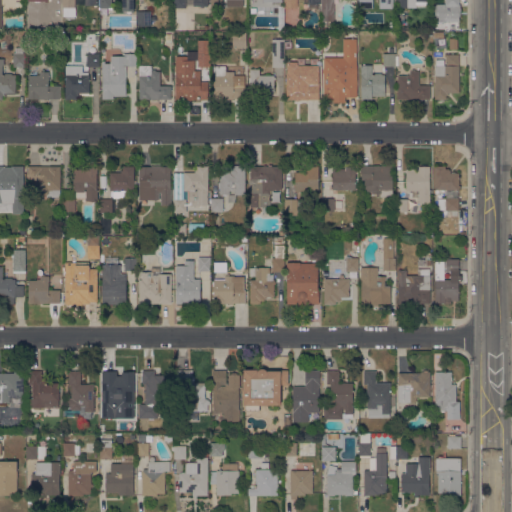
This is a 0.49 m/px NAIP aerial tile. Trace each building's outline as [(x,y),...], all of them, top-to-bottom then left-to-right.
[(75,0),(75,7),(75,16),(63,16),(63,0),(75,0)] [(112,0),(112,14),(100,13),(100,0),(112,0)] [(134,0),(134,11),(133,11),(133,13),(123,13),(123,0),(134,0)] [(185,0),(185,8),(174,7),(174,0),(185,0)] [(208,0),(208,6),(206,6),(205,8),(192,8),(192,0),(208,0)] [(334,0),(334,21),(322,21),(322,0),(334,0)] [(372,0),(372,8),(359,8),(359,0),(372,0)] [(379,0),(393,0),(393,8),(379,8),(379,3),(379,0)] [(435,21),(434,4),(445,4),(445,0),(458,0),(459,4),(460,4),(460,16),(459,16),(459,21),(435,21)] [(151,26),(137,26),(137,11),(151,11),(151,26)] [(45,19),(59,19),(59,28),(45,29),(45,21),(45,19)] [(232,33),(246,33),(246,47),(243,47),(243,48),(240,48),(240,47),(232,47),(232,33)] [(272,39),(284,39),(284,67),(272,67),(272,39)] [(323,69),(323,60),(324,60),(324,57),(343,57),(343,41),(343,39),(357,39),(357,97),(355,97),(355,98),(345,98),(345,102),(343,102),(343,103),(332,104),(332,101),(323,101),(323,75),(322,74),(321,71),(322,71),(322,69),(323,69)] [(260,48),(260,56),(252,56),(252,48),(260,48)] [(198,49),(210,49),(210,67),(198,67),(198,49)] [(25,66),(13,66),(13,53),(25,53),(25,66)] [(87,53),(99,53),(99,67),(95,67),(87,67),(87,53)] [(102,75),(102,63),(102,61),(105,61),(105,63),(110,63),(110,61),(111,61),(111,56),(124,56),(124,53),(136,53),(136,66),(126,66),(126,96),(114,96),(113,99),(102,99),(102,75)] [(395,65),(395,66),(383,66),(383,53),(395,53),(395,55),(396,55),(396,65),(395,65)] [(435,65),(436,65),(436,59),(444,59),(444,65),(446,65),(446,54),(459,54),(459,92),(448,92),(448,95),(446,95),(446,99),(435,99),(435,65)] [(200,99),(175,99),(176,56),(187,56),(187,60),(195,60),(195,71),(201,71),(200,99)] [(0,58),(4,58),(4,65),(2,65),(2,75),(4,75),(4,73),(12,73),(12,75),(16,75),(16,93),(4,93),(4,96),(3,96),(3,99),(0,99),(0,58)] [(287,62),(297,62),(297,65),(318,65),(318,99),(308,99),(302,99),(299,100),(297,101),(294,100),(287,99),(287,62)] [(65,65),(82,65),(82,72),(88,72),(88,75),(89,75),(89,93),(78,93),(78,95),(76,95),(76,99),(65,99),(65,65)] [(160,86),(171,85),(171,99),(139,99),(139,65),(152,65),(152,69),(155,69),(156,71),(160,71),(160,86)] [(372,96),(372,99),(361,99),(361,65),(372,65),(372,75),(374,75),(374,73),(381,73),(381,75),(385,75),(385,96),(372,96)] [(226,66),(232,66),(232,71),(233,71),(233,85),(245,85),(245,98),(213,99),(213,95),(213,66),(226,66)] [(259,69),(259,75),(274,75),(274,77),(275,77),(275,80),(274,80),(274,92),(265,92),(265,96),(261,96),(261,99),(253,99),(253,100),(250,100),(250,94),(249,94),(249,91),(250,91),(249,91),(249,88),(250,88),(250,87),(249,87),(249,85),(250,85),(250,82),(249,82),(249,77),(250,77),(250,74),(249,74),(249,72),(250,72),(250,69),(259,69)] [(398,76),(407,76),(407,75),(410,75),(410,70),(411,70),(411,69),(414,69),(414,71),(419,71),(419,85),(429,85),(429,99),(398,99),(398,76)] [(28,99),(28,75),(37,75),(40,75),(40,71),(42,71),(42,70),(44,70),(44,71),(49,71),(49,76),(49,85),(60,85),(60,99),(28,99)] [(270,206),(259,206),(259,207),(250,207),(250,194),(249,194),(249,179),(250,179),(250,166),(268,166),(268,164),(272,164),(272,166),(282,166),(282,189),(280,189),(280,190),(276,190),(276,189),(273,189),(273,190),(270,190),(270,206)] [(245,165),(245,195),(235,195),(235,191),(229,191),(229,194),(226,194),(226,195),(222,195),(222,194),(220,194),(220,188),(219,188),(219,182),(220,182),(220,172),(229,172),(229,168),(233,168),(233,165),(245,165)] [(23,166),(23,213),(13,213),(13,198),(1,199),(1,212),(0,212),(0,172),(10,172),(10,170),(12,170),(12,166),(23,166)] [(60,166),(60,196),(47,196),(44,196),(44,194),(39,194),(39,180),(28,180),(28,166),(60,166)] [(74,169),(86,169),(86,166),(97,166),(97,173),(97,190),(98,190),(98,201),(91,201),(91,202),(87,202),(87,201),(86,201),(86,198),(76,197),(76,190),(74,190),(74,199),(75,199),(75,212),(63,212),(63,190),(73,190),(74,169)] [(121,172),(121,169),(123,170),(123,166),(134,166),(134,190),(127,190),(127,197),(114,197),(114,199),(112,199),(112,212),(100,212),(100,199),(110,199),(110,192),(113,192),(113,190),(110,190),(110,172),(121,172)] [(139,167),(151,166),(172,166),(172,170),(171,170),(171,189),(172,205),(161,205),(161,193),(159,193),(159,199),(139,199),(139,167)] [(208,166),(208,190),(207,190),(208,205),(189,205),(189,203),(188,203),(188,201),(186,201),(186,212),(174,212),(174,173),(184,173),(184,172),(195,172),(195,170),(197,170),(197,166),(208,166)] [(295,172),(308,172),(308,166),(319,166),(318,190),(305,190),(305,192),(295,192),(295,172)] [(345,169),(345,166),(356,166),(356,173),(355,173),(355,190),(332,189),(332,169),(345,169)] [(392,197),(380,197),(380,195),(376,195),(376,193),(371,193),(371,192),(364,192),(364,179),(361,179),(361,166),(392,166),(392,197)] [(418,169),(418,166),(430,166),(430,173),(430,189),(430,204),(419,204),(419,191),(417,191),(417,200),(408,200),(408,212),(396,212),(396,199),(407,199),(407,191),(406,191),(406,169),(418,169)] [(435,166),(445,166),(445,169),(449,169),(449,170),(450,170),(450,173),(459,173),(459,186),(460,186),(460,188),(459,188),(459,190),(435,190),(435,166)] [(223,212),(211,212),(211,198),(223,198),(223,212)] [(334,211),(322,211),(322,198),(334,198),(334,211)] [(459,198),(459,210),(446,210),(438,210),(438,199),(445,199),(445,198),(459,198)] [(285,199),(303,199),(303,211),(285,211),(285,199)] [(110,218),(110,233),(100,234),(100,218),(110,218)] [(186,223),(186,235),(174,235),(174,223),(186,223)] [(189,223),(204,223),(204,232),(189,232),(189,223)] [(87,245),(88,245),(87,236),(99,236),(100,258),(87,258),(87,245)] [(198,239),(199,256),(208,256),(207,238),(198,239)] [(383,238),(393,238),(393,257),(395,257),(395,270),(383,270),(383,238)] [(284,271),(272,271),(272,257),(275,258),(275,245),(285,245),(284,271)] [(346,271),(346,255),(351,255),(351,257),(352,257),(352,248),(359,248),(358,271),(350,271),(350,272),(350,273),(348,274),(347,272),(346,271)] [(25,272),(13,272),(13,249),(25,249),(25,272)] [(136,270),(124,270),(124,257),(136,258),(136,270)] [(198,257),(210,257),(210,271),(198,271),(198,257)] [(446,271),(446,259),(458,259),(459,271),(446,271)] [(194,279),(200,279),(201,302),(193,302),(193,303),(176,303),(176,279),(176,265),(184,265),(184,260),(194,260),(194,279)] [(435,261),(444,261),(444,280),(454,280),(454,278),(459,278),(458,300),(451,300),(451,303),(435,303),(435,296),(436,296),(436,279),(435,279),(435,261)] [(65,262),(89,262),(89,265),(90,265),(90,269),(97,269),(97,301),(90,301),(90,303),(83,303),(82,305),(77,305),(76,304),(73,304),(72,305),(68,305),(67,303),(65,303),(65,262)] [(226,262),(227,272),(214,272),(214,262),(226,262)] [(319,290),(319,303),(307,303),(307,304),(287,304),(287,262),(300,262),(300,263),(318,263),(318,290),(319,290)] [(102,265),(121,264),(121,274),(126,274),(126,304),(103,304),(102,265)] [(0,266),(3,266),(3,278),(12,278),(12,279),(16,279),(16,285),(24,285),(24,297),(15,296),(15,304),(0,303),(0,266)] [(151,266),(160,266),(160,274),(171,274),(171,303),(139,303),(139,280),(142,280),(142,272),(151,272),(151,266)] [(250,279),(256,279),(256,267),(270,267),(270,275),(273,275),(273,279),(274,279),(274,281),(276,281),(276,284),(274,284),(274,296),(265,296),(265,299),(265,300),(260,300),(260,303),(250,303),(250,279)] [(361,267),(378,267),(378,276),(385,276),(385,280),(385,286),(390,286),(391,303),(378,303),(378,305),(373,305),(373,303),(362,303),(362,279),(361,279),(361,267)] [(398,269),(406,269),(406,275),(418,275),(418,268),(429,268),(429,275),(430,275),(430,303),(398,303),(398,269)] [(29,280),(37,280),(37,279),(40,279),(40,276),(42,276),(42,274),(45,274),(45,276),(49,276),(49,290),(60,290),(60,303),(28,303),(29,280)] [(244,289),(245,289),(245,303),(229,302),(229,303),(213,303),(214,279),(225,280),(225,275),(234,275),(234,276),(244,276),(244,289)] [(324,279),(350,279),(350,297),(340,297),(340,301),(336,301),(336,304),(324,304),(324,279)] [(275,371),(275,369),(287,369),(287,383),(280,383),(280,404),(258,404),(258,410),(245,410),(245,404),(243,404),(243,369),(257,369),(257,371),(275,371)] [(179,411),(180,383),(175,382),(175,370),(192,370),(192,376),(194,376),(194,382),(206,383),(206,385),(205,385),(205,399),(208,399),(208,400),(210,400),(210,404),(208,404),(208,411),(186,411),(179,411)] [(237,374),(239,374),(239,388),(239,409),(239,421),(224,421),(224,419),(214,419),(214,412),(213,412),(213,370),(226,370),(226,383),(228,383),(228,375),(231,375),(232,373),(235,373),(237,374)] [(311,386),(311,385),(306,385),(306,370),(318,370),(319,412),(308,413),(308,421),(292,421),(292,409),(293,409),(293,386),(311,386)] [(0,402),(0,373),(14,373),(14,371),(17,371),(20,371),(23,371),(23,397),(22,397),(22,407),(9,407),(9,402),(0,402)] [(29,371),(42,371),(42,377),(46,377),(46,384),(52,384),(52,383),(58,383),(58,384),(59,384),(59,408),(28,407),(29,399),(32,399),(33,384),(29,384),(29,371)] [(80,371),(81,384),(94,384),(94,414),(87,415),(87,426),(79,426),(79,415),(80,415),(80,410),(71,410),(71,407),(67,407),(66,398),(72,398),(71,384),(68,384),(68,371),(80,371)] [(122,376),(122,372),(134,372),(134,403),(133,403),(133,418),(102,418),(102,371),(117,371),(117,376),(119,376),(122,376)] [(145,384),(142,384),(142,371),(154,371),(154,375),(172,375),(172,405),(155,405),(155,410),(146,410),(145,384)] [(353,383),(353,414),(352,414),(352,418),(342,418),(342,419),(324,419),(324,406),(331,406),(331,384),(327,384),(327,371),(339,371),(339,383),(353,383)] [(365,410),(365,386),(363,386),(363,372),(363,371),(376,371),(376,382),(390,382),(390,413),(389,413),(389,418),(368,418),(368,410),(365,410)] [(430,371),(429,397),(416,397),(416,402),(414,402),(414,404),(408,404),(408,402),(398,402),(398,373),(421,373),(421,371),(424,371),(427,371),(430,371)] [(435,372),(451,372),(451,384),(456,384),(456,401),(459,401),(459,419),(447,419),(447,411),(436,411),(436,403),(435,403),(435,372)] [(359,442),(360,442),(360,434),(370,434),(370,442),(370,455),(359,455),(359,442)] [(447,436),(460,436),(460,448),(447,448),(447,436)] [(100,459),(100,447),(101,447),(101,440),(112,440),(112,459),(100,459)] [(211,442),(224,442),(224,450),(223,450),(223,456),(211,456),(211,442)] [(261,458),(248,458),(248,442),(261,442),(261,458)] [(296,456),(285,456),(285,442),(296,442),(296,456)] [(75,443),(79,443),(79,454),(75,454),(75,456),(63,456),(63,443),(75,443)] [(149,455),(137,455),(137,454),(134,454),(134,444),(137,444),(137,443),(149,443),(149,455)] [(26,446),(37,445),(37,446),(45,446),(45,458),(38,459),(26,459),(26,446)] [(186,459),(174,459),(174,445),(186,446),(186,459)] [(407,459),(396,459),(396,445),(407,445),(407,459)] [(322,446),(335,447),(335,461),(322,460),(322,446)] [(386,493),(379,493),(379,495),(364,495),(364,470),(369,470),(369,458),(376,458),(376,453),(376,447),(386,447),(386,453),(386,493)] [(208,457),(207,495),(196,495),(196,497),(193,497),(193,495),(192,495),(192,492),(179,492),(179,489),(178,489),(178,487),(179,487),(179,483),(178,483),(178,480),(179,480),(179,473),(185,473),(185,463),(197,463),(197,457),(208,457)] [(429,492),(429,495),(418,495),(418,497),(415,497),(415,495),(414,495),(414,492),(401,492),(401,474),(405,474),(405,463),(418,463),(418,457),(429,457),(429,473),(429,492)] [(461,458),(460,495),(450,495),(450,493),(438,493),(438,473),(436,473),(436,471),(435,471),(435,458),(437,458),(438,458),(461,458)] [(74,460),(96,461),(96,472),(91,472),(91,483),(93,483),(93,487),(91,487),(91,493),(83,493),(83,495),(81,495),(81,496),(75,496),(75,495),(68,495),(68,486),(67,486),(67,484),(68,484),(68,480),(68,477),(68,470),(73,470),(74,461),(74,460)] [(0,461),(17,461),(17,493),(9,493),(9,495),(0,495),(0,461)] [(165,494),(157,493),(157,496),(142,495),(142,470),(148,470),(148,461),(170,461),(170,471),(165,471),(165,494)] [(341,469),(341,461),(355,461),(355,475),(352,475),(352,495),(344,495),(344,494),(334,494),(334,495),(327,495),(326,474),(329,465),(337,466),(336,469),(341,469)] [(36,462),(60,462),(60,474),(59,474),(60,495),(48,495),(48,497),(45,497),(45,495),(44,495),(44,492),(32,492),(32,473),(35,473),(35,471),(36,471),(36,462)] [(261,462),(268,462),(268,469),(278,469),(278,479),(279,479),(279,482),(278,482),(278,495),(248,495),(248,488),(255,488),(255,469),(261,469),(261,462)] [(222,463),(238,463),(238,470),(239,470),(239,493),(231,493),(231,495),(216,495),(216,484),(211,484),(211,471),(216,471),(216,470),(219,470),(219,469),(221,469),(221,470),(222,470),(222,463)] [(133,464),(133,492),(134,492),(134,495),(130,495),(130,496),(124,496),(125,495),(122,495),(122,497),(119,497),(119,495),(118,495),(118,492),(105,492),(106,473),(110,473),(110,464),(125,464),(133,464)] [(312,493),(305,493),(305,495),(296,495),(296,499),(290,499),(290,495),(290,470),(312,470),(312,493)]
